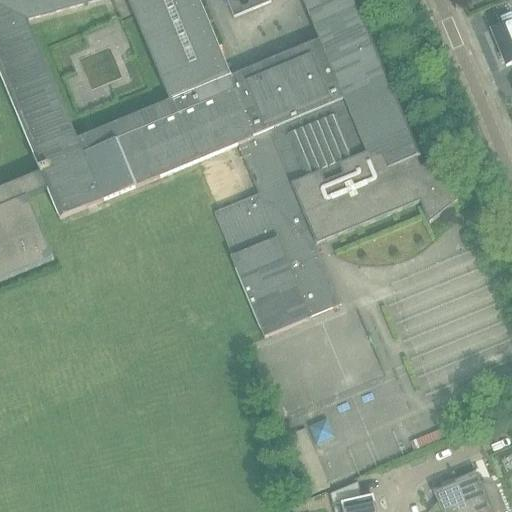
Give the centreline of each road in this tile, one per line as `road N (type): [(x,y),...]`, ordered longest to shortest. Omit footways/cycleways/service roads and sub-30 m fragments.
road 1 (residential): [(437,0),(511,177)]
road 2 (residential): [(402,511),(398,470),(511,426)]
